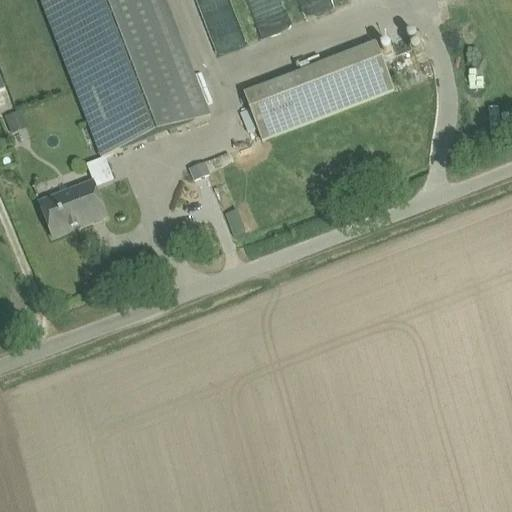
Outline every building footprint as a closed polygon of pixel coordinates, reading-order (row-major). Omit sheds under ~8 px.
[(210,119),(164,0),(43,0),(105,159),(210,119)] [(197,0),(212,51),(241,42),(228,0),(197,0)] [(262,143),(394,92),(377,47),(245,98),(262,143)] [(21,113),(1,121),(6,135),(26,126),(21,113)] [(205,166),(191,171),(191,172),(195,182),(209,176),(205,166)] [(53,240),(107,219),(96,190),(79,197),(77,192),(40,206),(53,240)]
